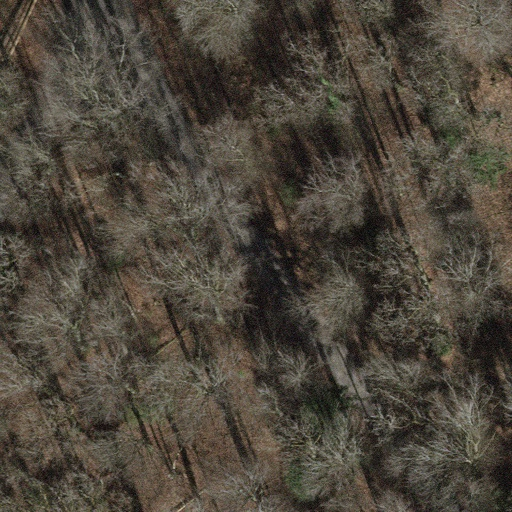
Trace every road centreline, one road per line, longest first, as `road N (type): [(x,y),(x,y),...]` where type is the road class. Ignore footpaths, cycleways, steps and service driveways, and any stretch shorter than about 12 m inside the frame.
road 1 (track): [(442,511),(106,41)]
road 2 (track): [(0,179),(106,41)]
